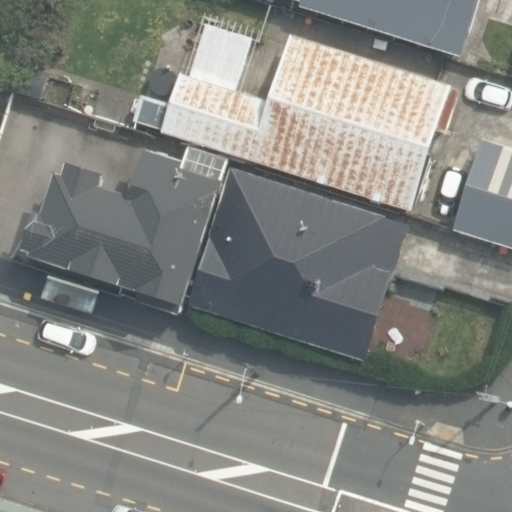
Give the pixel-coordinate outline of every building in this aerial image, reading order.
[(304,0),(310,2),(309,7),(470,57),(490,0),(304,0)] [(139,120),(416,212),(443,133),(449,135),(464,91),(456,89),(297,35),(274,104),(183,74),(172,106),(147,97),(139,120)] [(511,249),(511,148),(485,140),(457,232),(511,249)] [(35,261),(189,309),(229,182),(187,169),(189,163),(150,151),(136,194),(107,185),(110,176),(75,165),(71,177),(61,173),(48,214),(41,212),(28,252),(37,255),(35,261)] [(196,306),(367,361),(410,226),(390,220),(390,218),(236,169),(196,306)]
